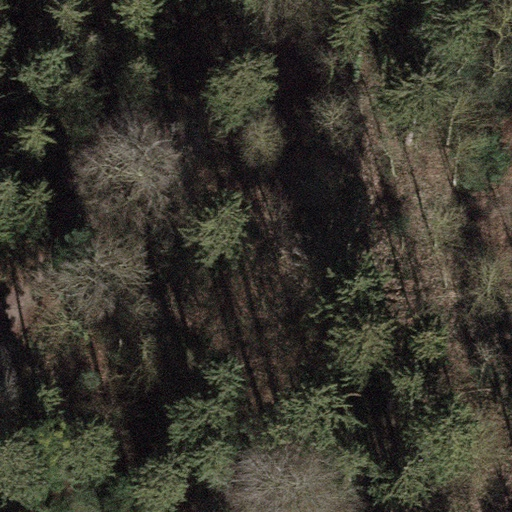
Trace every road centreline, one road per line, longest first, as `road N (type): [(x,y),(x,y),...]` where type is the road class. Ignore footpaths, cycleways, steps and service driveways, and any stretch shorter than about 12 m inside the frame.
road 1 (track): [(0,316),(51,257),(321,5)]
road 2 (track): [(511,19),(301,0)]
